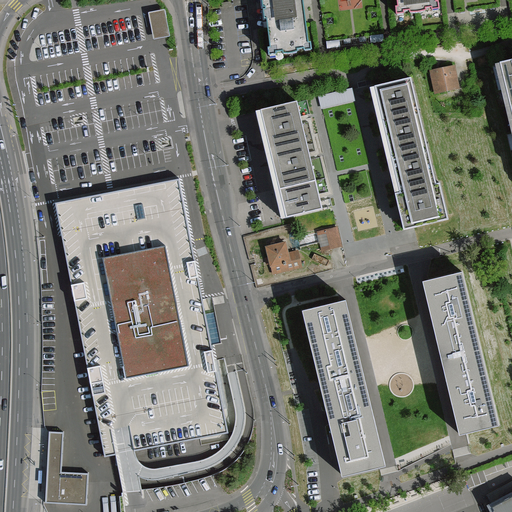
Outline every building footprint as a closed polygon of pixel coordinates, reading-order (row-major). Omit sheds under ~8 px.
[(303,0),(265,0),(266,9),(304,5),(303,0)] [(366,6),(365,0),(343,0),(344,8),(366,6)] [(397,0),(399,8),(396,9),(397,15),(404,14),(404,12),(410,11),(411,13),(419,13),(425,11),(426,9),(432,8),(433,10),(439,9),(438,3),(437,3),(436,0),(397,0)] [(308,44),(304,5),(266,9),(271,49),(269,49),(270,55),(276,55),(276,53),(284,52),(284,54),(293,54),(298,52),(297,50),(305,49),(305,51),(311,50),(310,44),(308,44)] [(511,106),(511,59),(495,63),(506,108),(511,106)] [(430,69),(435,93),(460,88),(455,64),(430,69)] [(411,78),(371,87),(379,122),(419,113),(411,78)] [(321,94),(324,107),(358,99),(355,86),(321,94)] [(297,101),(256,110),(264,146),(305,137),(297,101)] [(419,113),(379,122),(387,158),(427,149),(419,113)] [(305,137),(264,146),(272,182),(313,172),(305,137)] [(427,149),(387,158),(395,193),(435,184),(427,149)] [(313,172),(272,182),(280,218),(321,208),(313,172)] [(127,455),(230,435),(204,300),(184,180),(54,202),(106,459),(127,455)] [(395,193),(403,229),(447,219),(439,183),(435,184),(395,193)] [(337,226),(317,231),(322,252),(342,247),(337,226)] [(286,241),(265,246),(273,275),(303,267),(299,249),(289,252),(286,241)] [(463,267),(422,277),(460,435),(501,425),(463,267)] [(302,311),(342,475),(385,465),(346,300),(302,311)] [(46,502),(87,505),(89,475),(60,473),(63,434),(50,434),(46,502)] [(511,481),(504,486),(507,492),(502,495),(504,499),(511,495),(511,481)] [(487,495),(493,505),(504,499),(502,495),(507,492),(504,486),(487,495)] [(511,511),(511,495),(504,499),(493,505),(492,506),(495,511),(511,511)]
